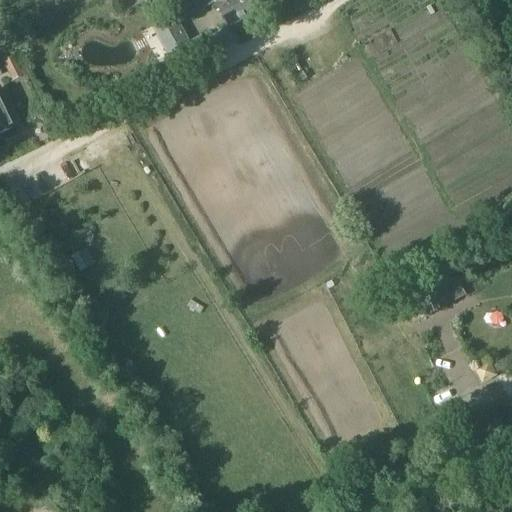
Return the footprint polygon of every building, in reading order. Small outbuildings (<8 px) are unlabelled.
[(216,1),(217,2),(216,2),(229,27),(261,10),(256,0),(209,0),(212,3),(216,1)] [(176,15),(164,22),(177,46),(189,39),(176,15)] [(0,142),(4,140),(2,135),(9,131),(11,130),(2,112),(7,110),(0,96),(0,142)] [(462,284),(455,270),(411,294),(424,320),(455,303),(455,302),(466,296),(460,285),(462,284)] [(76,491),(86,486),(79,473),(69,478),(76,491)]
